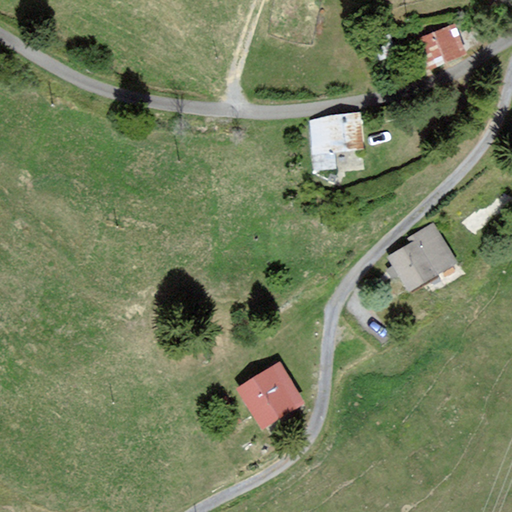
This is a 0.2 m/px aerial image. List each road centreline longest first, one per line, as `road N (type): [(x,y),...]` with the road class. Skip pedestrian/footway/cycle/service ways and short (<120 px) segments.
road 1 (track): [(511,58),(474,151),(330,301),(317,389),(292,448),(190,511)]
road 2 (residential): [(511,38),(391,98),(293,115),(134,105),(74,83),(0,39)]
